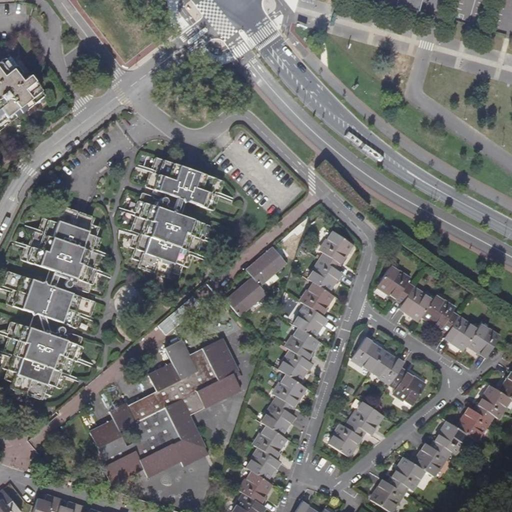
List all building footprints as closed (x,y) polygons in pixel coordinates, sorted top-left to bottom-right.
[(397,0),(396,5),(418,12),(421,0),(397,0)] [(0,131),(44,97),(29,76),(26,79),(8,56),(0,62),(0,131)] [(205,241),(205,239),(210,227),(180,216),(185,202),(212,212),(218,197),(223,181),(154,157),(143,187),(164,195),(163,197),(160,199),(158,200),(152,198),(153,197),(143,194),(142,194),(140,196),(138,202),(137,201),(131,216),(135,217),(129,232),(133,233),(128,248),(133,249),(130,258),(138,262),(136,269),(168,280),(171,273),(178,276),(182,266),(187,268),(193,253),(197,255),(202,241),(205,241)] [(24,246),(23,248),(19,261),(48,271),(43,285),(7,272),(1,287),(9,290),(9,293),(5,305),(33,315),(28,329),(10,322),(4,338),(7,339),(2,353),(5,354),(0,369),(6,371),(3,381),(11,384),(9,390),(41,401),(43,395),(52,397),(55,388),(61,390),(66,374),(70,376),(74,362),(78,363),(82,347),(79,346),(81,338),(69,334),(69,335),(62,333),(63,331),(62,329),(61,327),(62,324),(76,329),(81,314),(90,318),(95,303),(65,292),(66,289),(68,289),(70,288),(71,287),(76,288),(76,290),(88,294),(91,285),(93,285),(97,271),(94,270),(100,256),(96,254),(101,239),(96,237),(99,228),(91,225),(93,219),(61,208),(59,213),(51,211),(47,220),(41,219),(36,233),(32,232),(27,246),(24,246)] [(335,271),(352,245),(331,232),(318,252),(322,255),(319,260),(307,280),(311,283),(299,302),(304,306),(292,325),(296,329),(284,347),(290,351),(277,370),(284,375),(271,394),(275,397),(272,403),(273,403),(260,423),(265,426),(252,446),(257,449),(245,468),(250,472),(237,491),(243,495),(231,511),(262,511),(264,509),(259,506),(263,499),(262,498),(270,485),(265,482),(273,469),(275,470),(279,464),(274,460),(278,453),(277,452),(285,439),(280,436),(288,423),(290,424),(294,417),(288,414),(305,389),(297,383),(306,370),(307,371),(311,365),(306,362),(310,356),(308,355),(317,342),(312,339),(320,326),(322,327),(326,320),(320,317),(325,310),(323,309),(331,296),(327,293),(335,280),(337,281),(341,275),(335,271)] [(286,264),(272,248),(245,271),(252,278),(259,287),(286,264)] [(478,355),(485,359),(494,346),(499,338),(480,325),(476,330),(457,317),(457,316),(452,313),(454,309),(434,296),(431,301),(412,288),(413,287),(407,283),(409,279),(390,267),(376,287),(401,304),(397,310),(404,314),(405,313),(418,321),(421,317),(446,333),(442,339),(449,344),(450,342),(463,350),(467,345),(479,354),(478,355)] [(259,287),(252,278),(225,301),(239,317),(266,294),(259,287)] [(105,466),(101,468),(110,485),(142,469),(147,478),(180,461),(183,468),(208,456),(189,417),(240,391),(232,375),(237,372),(221,339),(189,355),(180,341),(163,349),(171,364),(147,376),(155,393),(127,407),(125,404),(108,412),(112,421),(89,433),(105,466)] [(371,343),(364,339),(351,360),(389,385),(388,386),(394,390),(392,394),(412,407),(425,386),(399,370),(403,364),(396,359),(395,360),(370,344),(371,343)] [(511,373),(510,372),(506,379),(507,379),(499,392),(489,386),(473,412),(467,408),(463,415),(464,415),(456,428),(446,422),(430,447),(424,444),(420,451),(421,452),(413,464),(403,458),(387,484),(381,480),(376,487),(378,488),(370,501),(387,511),(390,511),(403,494),(404,494),(407,489),(411,491),(423,472),(433,478),(446,458),(447,458),(450,453),(454,455),(467,436),(476,442),(489,422),(490,422),(493,417),(498,420),(510,400),(511,401),(511,373)] [(381,415),(373,410),(361,403),(349,422),(347,422),(344,427),(340,425),(327,445),(347,458),(364,433),(370,436),(374,429),(373,428),(381,415)] [(0,511),(20,511),(3,489),(0,491),(0,511)] [(38,499),(35,506),(33,511),(57,511),(59,506),(61,500),(47,495),(45,501),(38,499)] [(57,511),(81,511),(83,507),(68,502),(66,508),(59,506),(57,511)] [(301,502),(294,511),(324,511),(323,511),(322,511),(313,511),(307,508),(308,506),(301,502)]
